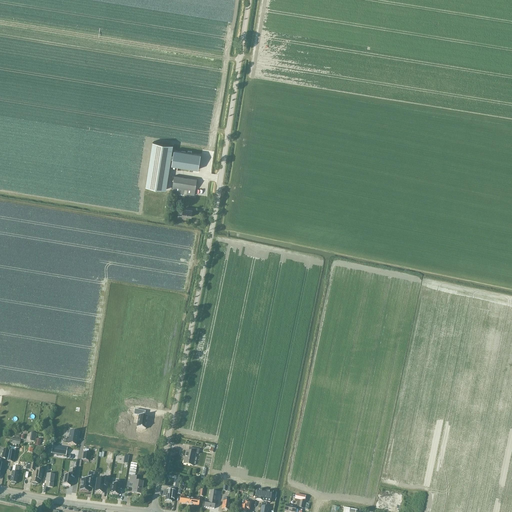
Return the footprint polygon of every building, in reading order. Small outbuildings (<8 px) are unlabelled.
[(172,165),(174,155),(172,155),(173,145),(154,141),(146,186),(166,189),(170,164),(172,165)] [(174,155),(172,165),(199,169),(201,154),(191,153),(192,151),(188,150),(188,152),(175,150),(174,155)] [(194,195),(197,179),(175,175),(172,191),(194,195)] [(183,209),(179,209),(178,215),(177,218),(186,219),(186,216),(191,217),(192,210),(184,209),(183,209)] [(142,416),(143,411),(134,410),(133,415),(138,416),(136,428),(145,429),(147,417),(144,417),(142,416)] [(112,415),(110,427),(117,429),(119,417),(112,415)] [(76,446),(78,432),(70,431),(68,440),(64,439),(63,443),(68,444),(67,444),(76,446)] [(10,443),(13,444),(13,446),(16,447),(16,444),(19,445),(20,440),(11,438),(10,443)] [(9,446),(8,450),(6,461),(13,463),(15,451),(16,448),(9,446)] [(52,446),(51,454),(65,456),(67,448),(52,446)] [(198,454),(199,449),(189,447),(188,452),(187,452),(185,460),(184,459),(183,463),(193,465),(196,453),(198,454)] [(117,467),(130,469),(131,460),(119,458),(117,467)] [(34,464),(30,464),(27,463),(26,470),(33,471),(34,464)] [(54,475),(47,474),(48,466),(44,465),(42,478),(47,478),(46,487),(52,488),(54,475)] [(16,483),(18,473),(19,467),(15,466),(14,473),(12,472),(10,482),(11,482),(11,484),(14,485),(15,483),(16,483)] [(41,481),(41,479),(43,471),(36,469),(36,473),(33,473),(31,483),(32,483),(31,484),(32,485),(35,485),(36,485),(36,484),(38,484),(38,480),(41,481)] [(62,485),(69,486),(71,476),(74,476),(75,470),(70,469),(69,476),(63,475),(62,485)] [(135,481),(136,477),(135,477),(136,471),(130,470),(128,482),(130,482),(134,483),(132,493),(141,494),(143,483),(135,481)] [(88,492),(88,489),(92,489),(94,478),(89,477),(89,480),(82,479),(81,479),(82,479),(80,490),(80,491),(88,492)] [(97,479),(95,492),(102,493),(104,487),(107,487),(108,479),(103,478),(102,480),(97,479)] [(112,484),(111,494),(118,496),(119,489),(122,489),(124,482),(118,481),(118,485),(112,484)] [(164,490),(163,496),(166,496),(165,501),(171,502),(172,499),(174,500),(175,492),(176,488),(173,488),(167,487),(167,490),(167,491),(164,490)] [(382,488),(378,508),(396,511),(403,511),(407,493),(382,488)] [(256,493),(255,492),(254,497),(255,497),(254,500),(270,502),(271,492),(256,490),(256,493)] [(205,502),(204,507),(214,509),(215,504),(214,504),(216,492),(210,491),(209,498),(210,498),(209,502),(208,503),(205,502)] [(188,505),(189,499),(183,498),(184,496),(180,496),(180,498),(179,503),(188,505)] [(195,500),(189,499),(188,505),(198,506),(199,501),(199,498),(196,498),(195,500)] [(242,501),(240,511),(245,511),(246,510),(249,511),(251,503),(248,502),(248,501),(244,500),(243,502),(242,501)]
